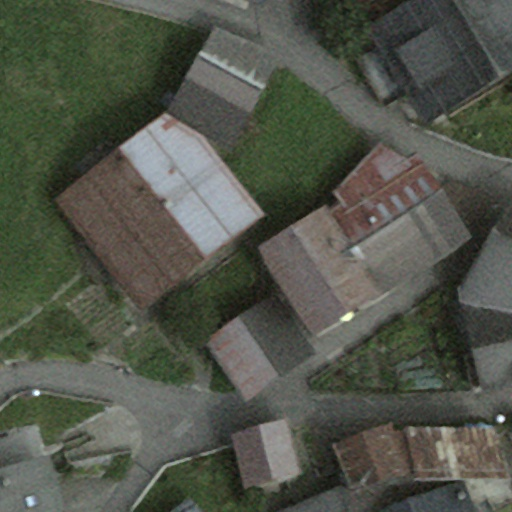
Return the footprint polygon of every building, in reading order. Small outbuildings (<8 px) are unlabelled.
[(347,0),(362,23),(399,0),(347,0)] [(415,92),(427,112),(511,62),(511,0),(459,0),(355,61),(384,110),(415,92)] [(178,116),(222,141),(264,68),(220,43),(178,116)] [(179,152),(162,130),(65,206),(141,301),(248,217),(189,144),(179,152)] [(323,225),(365,295),(454,238),(459,246),(494,207),(452,185),(431,202),(411,169),(379,151),(339,196),(347,207),(321,223),(323,225)] [(323,225),(321,223),(268,260),(312,329),(365,295),(323,225)] [(511,228),(482,277),(464,298),(474,320),(489,388),(511,383),(511,228)] [(245,328),(276,374),(300,357),(269,312),(245,328)] [(276,374),(245,328),(220,346),(251,391),(276,374)] [(234,447),(247,490),(299,476),(287,432),(234,447)] [(344,455),(357,493),(301,511),(470,511),(464,495),(436,507),(418,483),(409,440),(386,440),(344,455)] [(409,440),(418,483),(500,481),(490,442),(409,440)] [(0,511),(46,511),(45,506),(56,502),(46,472),(0,485),(0,511)]
